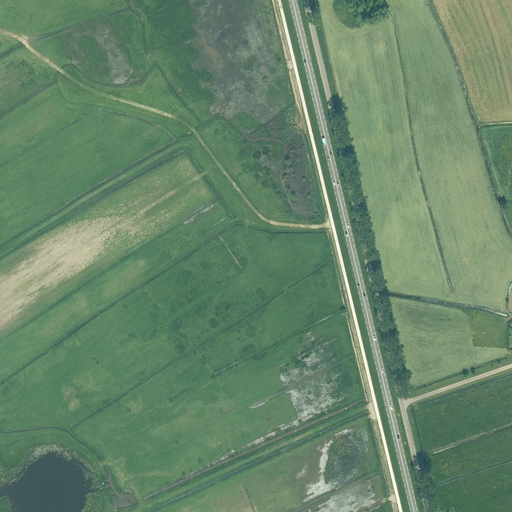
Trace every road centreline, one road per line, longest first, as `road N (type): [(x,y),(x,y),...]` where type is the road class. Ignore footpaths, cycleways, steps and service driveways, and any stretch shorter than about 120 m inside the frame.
road 1 (unclassified): [(427,511),(305,0)]
road 2 (primary): [(413,511),(292,0)]
road 3 (track): [(332,225),(259,217),(185,122),(92,89),(0,34)]
